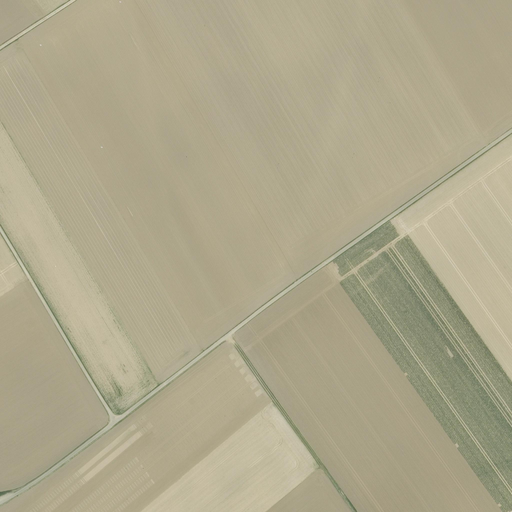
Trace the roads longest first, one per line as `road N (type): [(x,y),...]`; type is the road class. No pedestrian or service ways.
road 1 (track): [(511,132),(0,503)]
road 2 (track): [(0,229),(115,422)]
road 3 (track): [(354,511),(228,334)]
